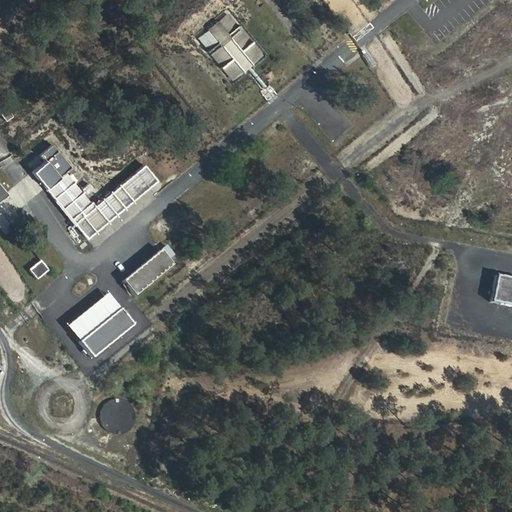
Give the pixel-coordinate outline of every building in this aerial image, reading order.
[(228,10),(196,37),(233,81),(265,54),(228,10)] [(60,150),(32,172),(88,237),(159,182),(146,167),(96,207),(88,196),(96,190),(92,185),(84,190),(68,173),(74,167),(60,150)] [(0,214),(0,230),(3,234),(11,228),(0,214)] [(162,249),(123,281),(135,296),(173,265),(162,249)] [(27,270),(36,281),(48,271),(39,260),(27,270)] [(511,278),(495,275),(490,303),(511,306),(511,278)] [(106,294),(64,326),(88,358),(131,326),(106,294)] [(43,329),(28,343),(39,355),(54,342),(43,329)] [(125,372),(136,383),(147,372),(136,360),(125,372)] [(129,403),(110,400),(106,425),(125,428),(129,403)]
